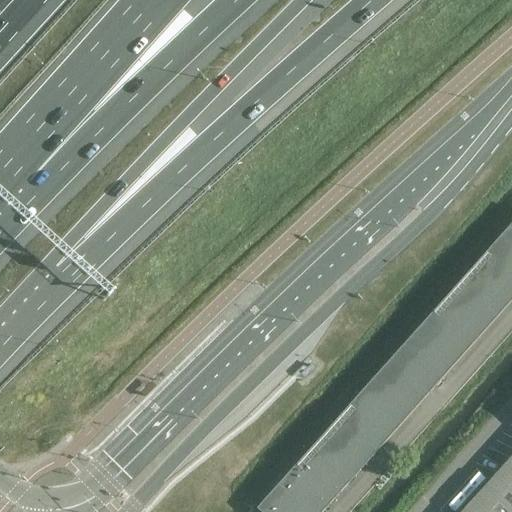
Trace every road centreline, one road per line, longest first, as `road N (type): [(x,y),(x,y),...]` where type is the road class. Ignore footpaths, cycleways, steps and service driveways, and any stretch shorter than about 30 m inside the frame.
road 1 (tertiary): [(460,161),(400,193),(96,487),(56,502)]
road 2 (tertiary): [(125,511),(430,216),(460,161)]
road 3 (motorway): [(60,274),(372,0)]
road 4 (motorway): [(60,274),(112,195),(304,0)]
road 5 (motorway): [(18,158),(237,0)]
road 6 (motorway): [(18,158),(160,0)]
